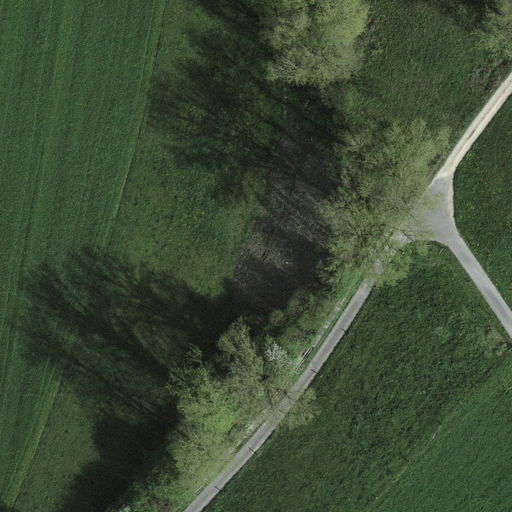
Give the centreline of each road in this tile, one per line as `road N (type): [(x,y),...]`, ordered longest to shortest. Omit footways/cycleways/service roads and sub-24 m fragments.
road 1 (track): [(426,204),(287,405),(191,511)]
road 2 (track): [(511,333),(426,204)]
